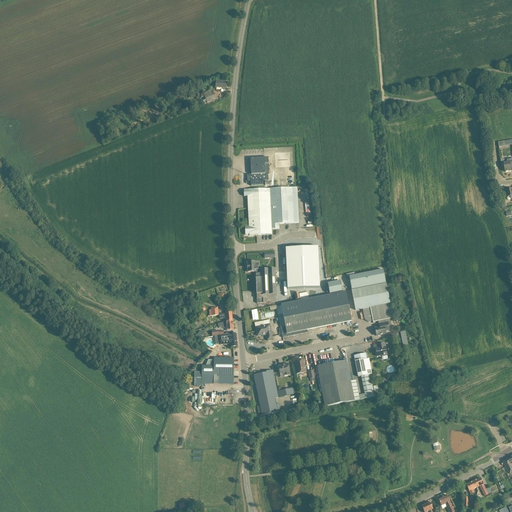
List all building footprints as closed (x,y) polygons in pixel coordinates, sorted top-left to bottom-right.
[(207,102),(207,103),(216,98),(212,90),(203,94),(205,97),(207,102)] [(249,175),(249,179),(250,179),(251,186),(263,185),(263,182),(268,182),(268,174),(265,175),(264,161),(264,158),(250,159),(251,174),(249,175)] [(504,160),(501,160),(502,165),(504,165),(505,172),(511,171),(511,166),(511,158),(507,159),(507,163),(505,163),(504,160)] [(270,189),(271,230),(279,229),(279,224),(299,223),(297,188),(270,189)] [(248,196),(249,226),(245,226),(245,235),(250,235),(250,236),(272,235),(271,230),(270,189),(244,190),(244,197),(248,196)] [(318,246),(286,248),(286,249),(287,289),(320,288),(318,246)] [(247,272),(255,272),(258,272),(258,270),(258,267),(259,267),(258,264),(255,264),(255,262),(247,262),(247,272)] [(258,272),(255,272),(257,304),(267,303),(267,302),(276,301),(275,295),(276,295),(275,269),(258,270),(258,272)] [(383,269),(349,276),(355,311),(362,309),(365,320),(368,322),(373,321),(373,323),(373,322),(391,319),(388,304),(390,304),(383,269)] [(340,281),(327,283),(329,294),(342,292),(340,281)] [(346,292),(313,298),(319,327),(352,321),(346,292)] [(319,327),(313,298),(281,305),(276,306),(281,328),(283,338),(308,333),(307,330),(319,327)] [(219,315),(220,319),(226,319),(226,322),(233,322),(231,311),(231,308),(225,309),(225,311),(225,314),(219,315)] [(273,340),(269,320),(255,323),(257,336),(266,335),(267,341),(273,340)] [(222,328),(227,328),(227,331),(234,330),(233,322),(226,322),(222,322),(217,324),(219,328),(222,327),(222,328)] [(379,328),(375,328),(376,336),(386,334),(385,331),(389,330),(388,323),(379,324),(379,328)] [(237,346),(235,334),(223,335),(218,336),(219,345),(231,343),(231,347),(237,346)] [(377,345),(377,349),(375,349),(377,357),(382,356),(382,357),(387,356),(385,347),(384,343),(377,345)] [(370,375),(372,374),(369,359),(367,359),(366,355),(364,354),(355,355),(354,357),(355,361),(358,377),(361,377),(370,375)] [(214,366),(202,366),(202,384),(234,384),(234,358),(214,358),(214,366)] [(295,362),(296,369),(297,374),(306,372),(305,365),(304,360),(295,362)] [(346,361),(332,364),(340,404),(354,401),(359,400),(355,381),(350,382),(346,361)] [(286,373),(287,375),(290,375),(288,363),(284,364),(284,365),(278,366),(280,374),(286,373)] [(340,404),(332,364),(317,367),(325,407),(340,404)] [(266,373),(254,375),(260,406),(257,407),(259,414),(260,414),(261,416),(278,412),(275,399),(294,395),(293,388),(277,391),(273,370),(266,372),(266,373)] [(361,377),(365,399),(375,397),(370,375),(361,377)] [(511,456),(503,462),(507,469),(510,474),(511,472),(511,456)] [(480,478),(473,481),(476,488),(480,486),(481,489),(485,487),(483,485),(483,484),(480,478)] [(476,488),(473,481),(466,485),(469,491),(471,494),(474,492),(473,490),(476,488)] [(446,495),(438,499),(443,509),(446,507),(448,511),(453,511),(454,511),(446,495)] [(430,502),(421,506),(424,511),(433,511),(432,510),(433,509),(430,502)]
